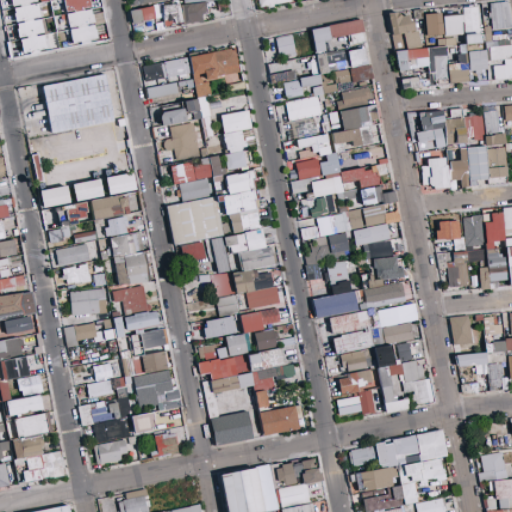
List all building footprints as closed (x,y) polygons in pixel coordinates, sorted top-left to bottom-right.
[(59,50),(57,32),(47,33),(46,18),(42,18),(40,4),(37,4),(36,0),(10,0),(12,7),(13,7),(15,23),(16,23),(18,42),(7,43),(8,50),(10,50),(11,56),(59,50)] [(180,5),(183,24),(202,21),(201,14),(207,14),(205,1),(180,5)] [(510,27),(508,1),(489,3),(491,29),(510,27)] [(133,32),(182,25),(179,2),(129,9),(133,32)] [(462,7),(464,44),(479,43),(477,6),(462,7)] [(97,39),(94,23),(91,8),(66,13),(72,44),(97,39)] [(403,40),(404,46),(418,44),(415,21),(409,22),(407,12),(387,15),(392,42),(403,40)] [(425,36),(442,34),(440,12),(423,14),(425,36)] [(443,35),(461,34),(460,15),(443,16),(443,35)] [(315,52),(325,51),(323,40),(348,36),(349,44),(365,42),(361,20),(311,27),(315,52)] [(275,37),(278,57),(295,55),(292,35),(275,37)] [(511,44),(489,46),(489,60),(503,60),(503,65),(492,65),(493,78),(511,77),(511,44)] [(394,51),(396,71),(427,67),(428,73),(433,72),(435,83),(447,81),(443,46),(394,51)] [(346,51),(352,82),(371,79),(365,47),(346,51)] [(189,55),(196,99),(183,101),(185,112),(191,111),(192,120),(201,118),(204,136),(212,135),(206,94),(210,94),(208,79),(224,76),(225,78),(239,75),(234,48),(189,55)] [(347,67),(342,49),(315,56),(320,74),(347,67)] [(468,51),(469,72),(487,71),(486,50),(468,51)] [(447,83),(467,82),(466,53),(456,54),(456,63),(446,64),(447,83)] [(141,66),(144,83),(188,73),(185,57),(141,66)] [(269,74),(282,72),(281,62),(268,64),(269,74)] [(349,81),(348,69),(334,71),(335,82),(349,81)] [(269,74),(270,83),(295,80),(294,71),(269,74)] [(401,88),(434,85),(433,73),(421,74),(421,76),(400,78),(401,88)] [(42,85),(50,133),(113,121),(105,74),(42,85)] [(302,96),(301,87),(321,85),(320,76),(283,80),(285,98),(302,96)] [(147,98),(177,94),(176,83),(146,87),(147,98)] [(340,90),(342,100),(336,101),(338,110),(372,104),(368,85),(340,90)] [(320,116),(318,97),(286,101),(287,119),(320,116)] [(511,120),(511,104),(503,105),(504,121),(511,120)] [(339,111),(342,131),(331,133),(334,152),(342,150),(341,142),(350,141),(351,147),(381,141),(380,136),(371,137),(369,120),(377,119),(375,105),(339,111)] [(184,108),(159,112),(161,125),(186,121),(184,108)] [(407,113),(409,136),(416,135),(417,150),(444,148),(443,145),(465,143),(465,138),(482,137),(480,115),(462,116),(461,109),(449,110),(450,119),(443,119),(442,110),(407,113)] [(220,113),(222,131),(250,129),(248,111),(220,113)] [(498,131),(496,111),(483,111),(484,132),(498,131)] [(314,133),(314,119),(287,120),(287,133),(314,133)] [(175,159),(198,155),(193,123),(169,127),(171,139),(163,140),(164,150),(173,148),(175,159)] [(250,164),(247,148),(244,149),(241,130),(222,133),(226,154),(223,154),(226,169),(250,164)] [(505,143),(503,133),(483,135),(484,145),(505,143)] [(299,159),(330,153),(327,134),(295,140),(299,159)] [(476,185),(476,179),(486,179),(485,146),(466,147),(467,186),(476,185)] [(450,180),(459,180),(459,187),(466,186),(465,148),(458,148),(458,160),(449,161),(450,180)] [(487,161),(502,161),(502,168),(487,168),(487,177),(506,177),(505,148),(486,148),(487,161)] [(338,171),(336,152),(325,154),(325,161),(319,162),(322,180),(308,182),(308,179),(290,181),(292,193),(304,192),(305,198),(315,197),(313,209),(303,207),(302,215),(305,216),(333,212),(331,194),(341,192),(343,181),(357,179),(358,186),(376,184),(377,180),(375,166),(358,169),(356,168),(338,171)] [(169,165),(173,184),(178,183),(181,202),(224,195),(230,232),(261,227),(254,190),(224,195),(223,191),(215,192),(214,184),(221,183),(216,157),(169,165)] [(447,186),(446,158),(422,159),(422,187),(447,186)] [(297,178),(319,176),(317,159),(295,162),(297,178)] [(224,175),(226,192),(255,189),(253,171),(224,175)] [(135,189),(132,172),(105,177),(108,194),(135,189)] [(102,196),(99,178),(71,184),(75,201),(102,196)] [(42,207),(69,202),(66,185),(38,190),(42,207)] [(380,193),(379,186),(358,189),(360,205),(395,201),(394,191),(380,193)] [(125,194),(89,201),(93,220),(129,213),(125,194)] [(172,245),(205,240),(208,255),(213,254),(216,273),(228,271),(222,235),(216,197),(166,205),(172,245)] [(66,224),(77,224),(76,218),(86,217),(84,203),(65,205),(66,224)] [(508,285),(511,284),(511,236),(503,238),(503,230),(511,229),(511,207),(501,208),(501,212),(489,213),(490,221),(482,221),(486,266),(477,267),(479,289),(489,288),(488,281),(505,280),(503,255),(495,256),(494,241),(504,240),(508,285)] [(104,219),(107,236),(127,232),(125,216),(104,219)] [(435,221),(436,241),(458,240),(457,220),(435,221)] [(47,231),(49,242),(70,239),(67,221),(59,222),(60,229),(47,231)] [(299,229),(301,240),(319,237),(317,225),(299,229)] [(388,240),(387,225),(352,229),(353,244),(388,240)] [(264,248),(262,230),(223,235),(225,247),(230,247),(231,252),(264,248)] [(306,280),(320,278),(317,259),(348,254),(344,233),(309,238),(311,252),(302,253),(306,280)] [(111,236),(115,285),(146,282),(144,252),(133,253),(132,234),(111,236)] [(392,253),(390,240),(362,245),(364,257),(392,253)] [(89,260),(86,243),(54,250),(58,266),(89,260)] [(179,261),(204,259),(203,243),(177,244),(179,261)] [(239,251),(241,269),(273,266),(271,248),(239,251)] [(452,251),(452,263),(447,263),(447,287),(467,286),(466,262),(481,261),(481,250),(452,251)] [(451,264),(450,252),(436,253),(437,266),(451,264)] [(402,258),(373,257),(373,278),(402,278),(402,258)] [(0,289),(24,286),(23,275),(9,277),(6,259),(0,260),(0,289)] [(314,318),(355,310),(345,260),(325,264),(331,295),(311,299),(314,318)] [(62,268),(64,285),(90,280),(87,264),(62,268)] [(245,292),(248,308),(277,304),(272,268),(210,277),(213,297),(245,292)] [(360,275),(363,289),(381,285),(380,279),(372,280),(370,273),(360,275)] [(404,301),(401,282),(361,290),(365,308),(404,301)] [(113,302),(122,301),(122,310),(145,307),(143,286),(111,290),(113,302)] [(105,313),(105,289),(69,290),(70,314),(105,313)] [(0,318),(33,314),(31,291),(0,295),(0,318)] [(215,299),(218,314),(238,310),(234,295),(215,299)] [(417,319),(414,303),(376,311),(380,328),(417,319)] [(242,333),(262,329),(262,325),(279,321),(276,307),(239,315),(242,333)] [(369,327),(365,310),(327,318),(331,335),(369,327)] [(141,349),(165,345),(162,327),(158,328),(156,311),(123,316),(126,333),(139,331),(141,349)] [(235,332),(232,315),(202,321),(205,338),(235,332)] [(452,344),(470,343),(468,315),(449,317),(452,344)] [(116,338),(124,337),(120,316),(112,318),(116,338)] [(501,324),(492,324),(492,316),(482,317),(484,335),(501,334),(501,324)] [(4,333),(31,331),(30,317),(3,319),(4,333)] [(381,328),(384,344),(412,339),(409,322),(381,328)] [(66,347),(77,346),(77,342),(112,338),(111,330),(95,332),(94,323),(63,327),(66,347)] [(276,345),(273,329),(253,332),(256,349),(276,345)] [(332,336),(334,353),(372,348),(370,331),(332,336)] [(246,353),(243,333),(224,337),(228,356),(246,353)] [(0,339),(0,400),(9,399),(6,379),(28,376),(26,367),(34,365),(33,354),(7,358),(6,350),(21,348),(19,337),(0,339)] [(198,356),(213,354),(212,345),(197,347),(198,356)] [(131,356),(134,374),(167,369),(164,351),(131,356)] [(95,381),(112,377),(109,363),(92,366),(95,381)] [(19,396),(42,393),(39,375),(17,378),(19,396)]
